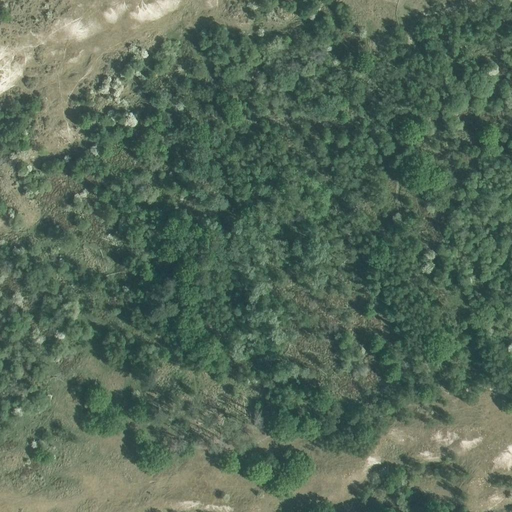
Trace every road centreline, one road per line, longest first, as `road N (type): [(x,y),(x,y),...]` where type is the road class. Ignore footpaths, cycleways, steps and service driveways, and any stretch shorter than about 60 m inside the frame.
road 1 (track): [(405,122),(333,139),(220,227),(191,275),(184,338),(197,437),(226,443),(454,389)]
road 2 (track): [(490,0),(412,26),(405,122)]
